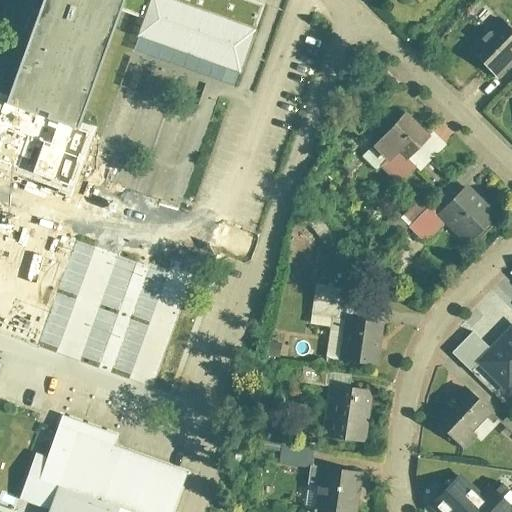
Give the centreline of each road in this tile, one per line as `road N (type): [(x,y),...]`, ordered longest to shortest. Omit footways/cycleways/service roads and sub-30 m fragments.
road 1 (residential): [(358,11),(273,234),(185,511)]
road 2 (residential): [(511,238),(459,292),(410,380),(400,415),(409,511)]
road 3 (residential): [(358,11),(511,153)]
